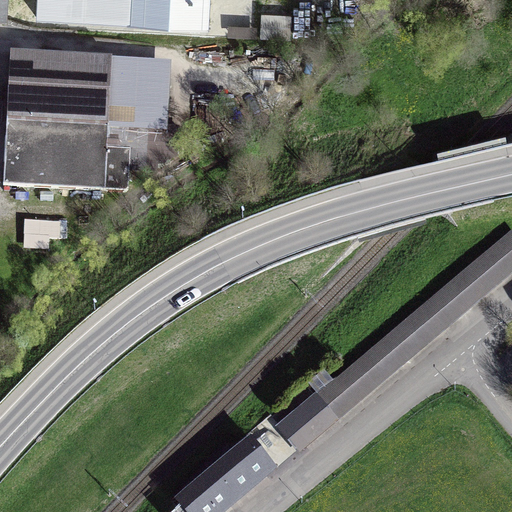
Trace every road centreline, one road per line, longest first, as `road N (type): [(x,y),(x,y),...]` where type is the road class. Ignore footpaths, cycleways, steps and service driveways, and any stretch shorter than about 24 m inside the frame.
road 1 (primary): [(0,445),(129,320),(199,273),(308,225),(511,173)]
road 2 (residential): [(268,511),(471,349)]
